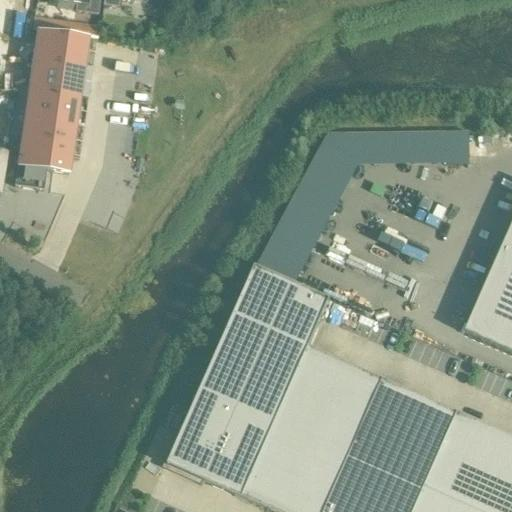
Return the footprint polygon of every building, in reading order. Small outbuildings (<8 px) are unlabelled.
[(0,0),(0,67),(11,0),(0,0)] [(55,0),(55,3),(83,7),(82,14),(97,17),(99,0),(55,0)] [(103,0),(102,7),(117,9),(118,1),(147,5),(147,0),(103,0)] [(65,38),(67,24),(33,19),(31,33),(36,34),(65,38)] [(95,42),(36,34),(32,64),(91,72),(95,42)] [(86,102),(91,72),(32,64),(27,93),(86,102)] [(82,132),(86,102),(27,93),(23,123),(52,127),(82,132)] [(106,104),(105,113),(123,115),(124,106),(106,104)] [(45,173),(52,127),(23,123),(14,189),(43,193),(46,173),(45,173)] [(78,162),(82,132),(52,127),(45,173),(46,173),(68,176),(70,161),(78,162)] [(470,166),(469,137),(449,138),(449,167),(470,166)] [(115,224),(116,190),(100,189),(99,224),(115,224)] [(511,229),(465,335),(511,356),(511,229)] [(112,259),(111,232),(91,233),(92,260),(112,259)] [(511,511),(511,438),(312,348),(331,303),(295,287),(256,269),(168,468),(201,483),(266,511),(511,511)]
